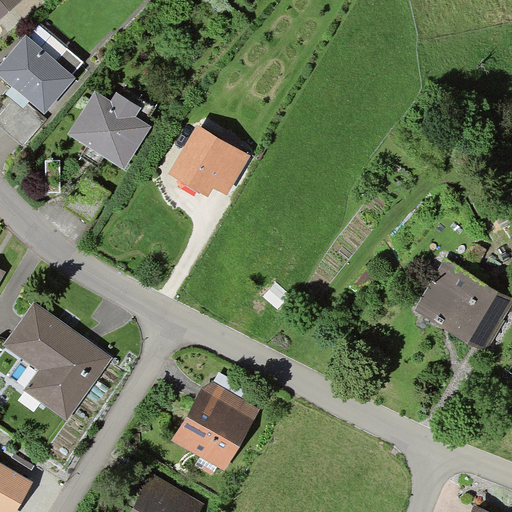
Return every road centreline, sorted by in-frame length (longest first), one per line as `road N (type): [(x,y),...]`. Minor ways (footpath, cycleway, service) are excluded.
road 1 (residential): [(439,446),(175,317)]
road 2 (residential): [(63,511),(175,317)]
road 3 (residential): [(175,317),(64,257),(0,197)]
